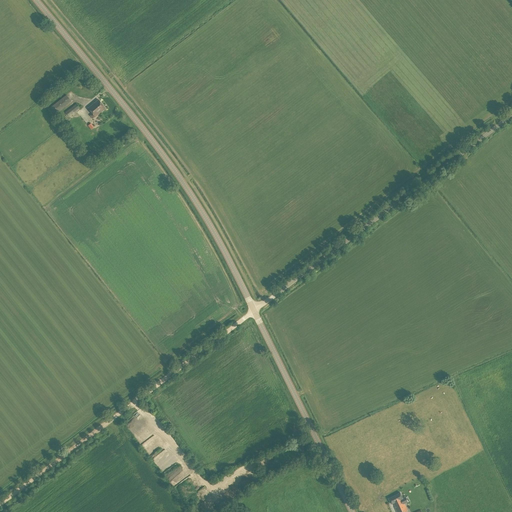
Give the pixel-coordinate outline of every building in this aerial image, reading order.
[(49,111),(52,114),(54,113),(55,114),(71,102),(66,95),(50,108),(51,109),(49,111)] [(106,108),(102,104),(99,100),(88,108),(93,113),(90,116),(93,119),(95,117),(106,108)] [(77,103),(67,112),(70,116),(81,107),(77,103)] [(133,415),(137,419),(142,416),(138,411),(133,415)] [(396,511),(405,511),(408,511),(403,500),(400,493),(389,499),(391,504),(393,503),(396,511)]
